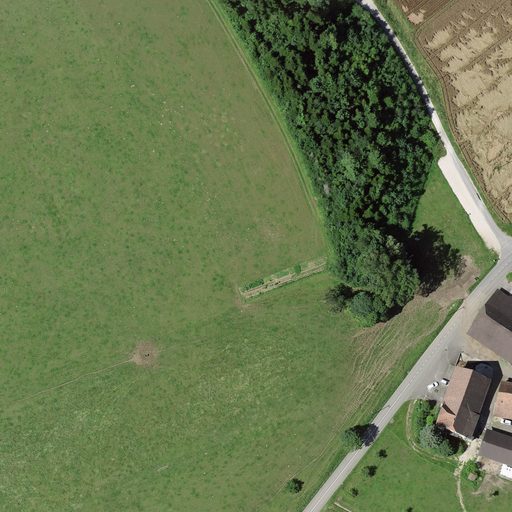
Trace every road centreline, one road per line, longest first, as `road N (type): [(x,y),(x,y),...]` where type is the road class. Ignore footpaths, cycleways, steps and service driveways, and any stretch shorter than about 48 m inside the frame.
road 1 (tertiary): [(511,258),(309,511)]
road 2 (track): [(511,257),(366,0)]
